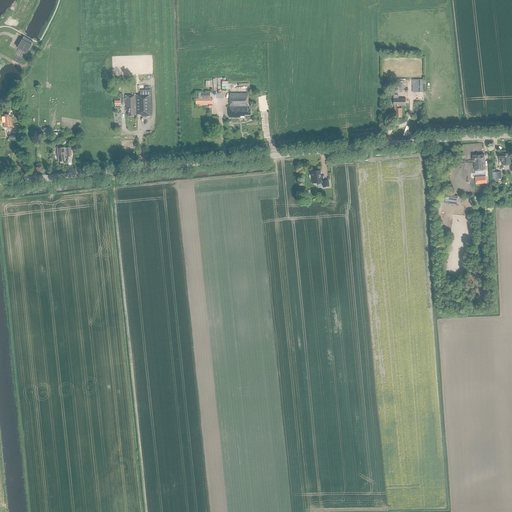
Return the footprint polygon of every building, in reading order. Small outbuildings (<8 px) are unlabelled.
[(26,53),(33,42),(24,36),(17,48),(26,53)] [(423,92),(423,79),(413,79),(413,92),(423,92)] [(151,116),(150,91),(140,92),(140,95),(125,96),(125,105),(126,105),(126,111),(128,111),(128,117),(134,116),(134,115),(141,114),(141,116),(151,116)] [(196,104),(212,104),(212,98),(210,98),(210,93),(200,93),(198,93),(198,99),(196,99),(196,104)] [(248,109),(248,93),(230,93),(230,99),(229,99),(229,117),(240,117),(240,116),(244,116),(244,115),(250,115),(250,109),(248,109)] [(402,108),(399,108),(399,105),(406,105),(406,99),(394,99),(394,106),(395,106),(395,114),(396,114),(396,117),(402,117),(402,108)] [(12,126),(11,117),(9,117),(9,115),(5,115),(5,117),(2,117),(2,123),(4,122),(4,127),(12,126)] [(65,156),(72,155),(71,147),(64,148),(57,148),(58,161),(65,161),(65,156)] [(510,165),(510,155),(508,155),(508,153),(498,154),(499,158),(499,161),(503,161),(503,165),(510,165)] [(485,161),(484,155),(473,156),(474,162),(474,161),(475,171),(484,170),(483,161),(485,161)] [(329,186),(328,180),(321,181),(320,171),(312,171),(313,183),(322,182),(323,187),(329,186)] [(486,186),(486,184),(486,177),(475,177),(476,184),(483,184),(483,186),(486,186)]
